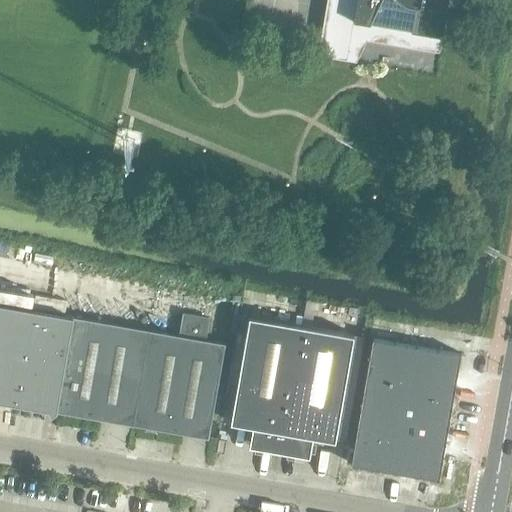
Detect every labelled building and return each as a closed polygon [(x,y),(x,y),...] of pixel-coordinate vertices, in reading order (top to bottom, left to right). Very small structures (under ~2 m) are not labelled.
[(438,52),(446,0),(326,0),(318,55),(356,61),(367,39),(438,52)] [(182,336),(50,312),(0,303),(0,400),(56,411),(208,438),(224,343),(210,341),(214,316),(187,311),(182,336)] [(249,446),(279,451),(301,325),(248,316),(230,423),(252,426),(249,446)] [(301,325),(279,451),(309,457),(312,437),(335,441),(353,334),(301,325)] [(460,353),(440,350),(372,338),(350,464),(439,479),(460,353)]
